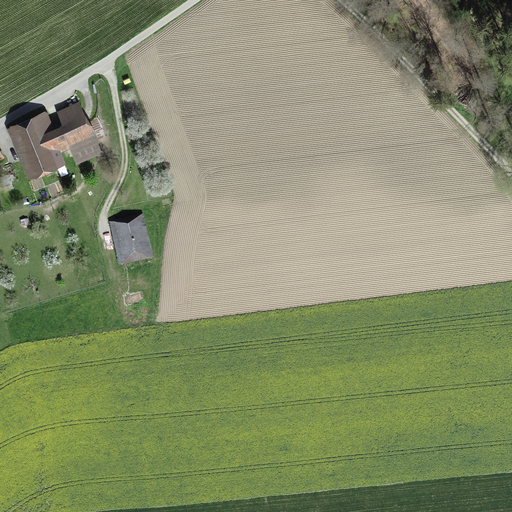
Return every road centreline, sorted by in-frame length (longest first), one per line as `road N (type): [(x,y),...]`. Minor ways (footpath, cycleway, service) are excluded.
road 1 (track): [(511,171),(342,0)]
road 2 (unclassified): [(193,0),(0,122)]
road 3 (track): [(467,0),(511,171)]
